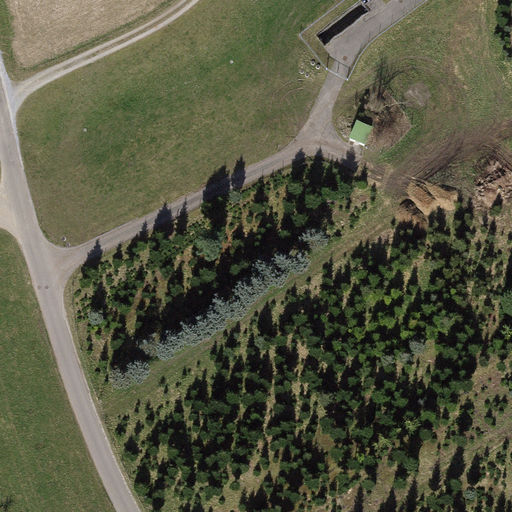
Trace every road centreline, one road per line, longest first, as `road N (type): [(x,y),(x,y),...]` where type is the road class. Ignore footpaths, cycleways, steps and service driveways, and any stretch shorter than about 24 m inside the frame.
road 1 (tertiary): [(0,115),(15,203),(91,433),(129,511)]
road 2 (track): [(0,101),(157,26),(188,0)]
